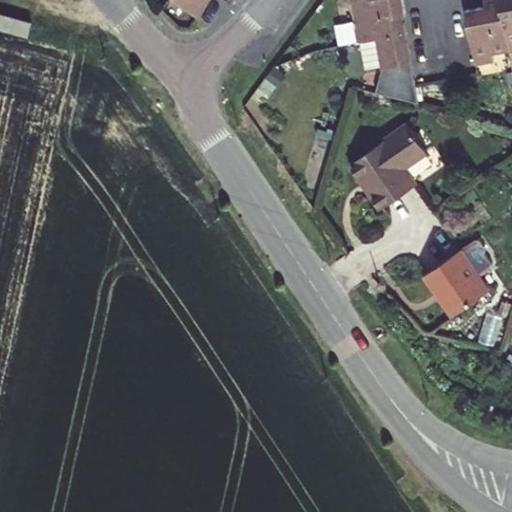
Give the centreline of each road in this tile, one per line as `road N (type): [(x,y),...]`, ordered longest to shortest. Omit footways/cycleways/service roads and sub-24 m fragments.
road 1 (tertiary): [(389,397),(181,84)]
road 2 (tertiary): [(389,397),(431,460),(494,511)]
road 3 (tertiary): [(511,461),(449,440),(389,397)]
road 4 (residential): [(181,84),(268,0)]
